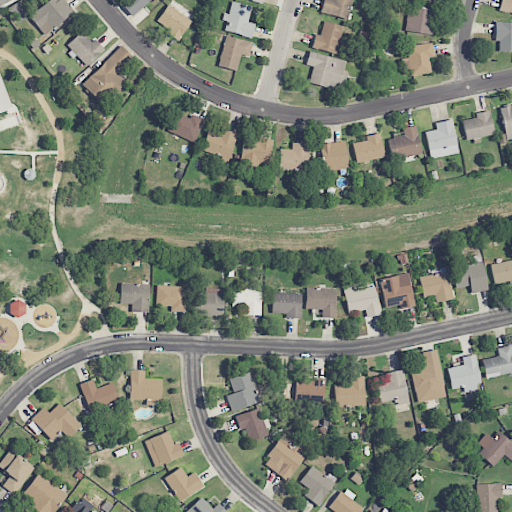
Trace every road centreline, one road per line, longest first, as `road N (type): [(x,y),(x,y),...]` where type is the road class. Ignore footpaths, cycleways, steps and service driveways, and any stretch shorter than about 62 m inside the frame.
road 1 (residential): [(0,416),(32,382),(100,347),(348,351),(511,317)]
road 2 (residential): [(102,0),(175,74),(284,117),(369,112),(511,80)]
road 3 (residential): [(191,345),(197,411),(215,453),(275,511)]
